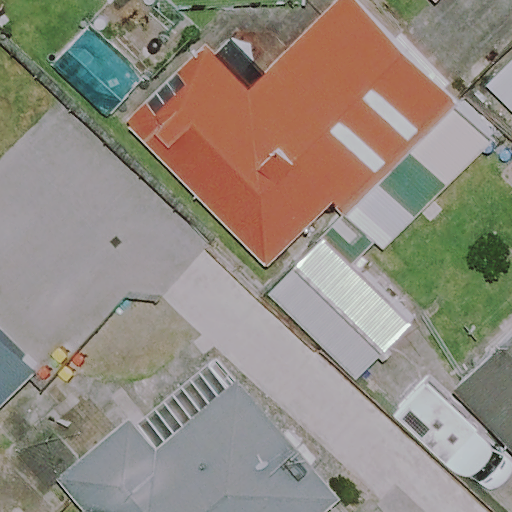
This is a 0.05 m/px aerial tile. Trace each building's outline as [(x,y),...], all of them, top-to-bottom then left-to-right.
[(123,128),(264,266),(325,204),(344,222),(473,91),(379,0),(337,0),(262,77),(217,33),(123,128)] [(159,67),(92,3),(29,69),(96,133),(159,67)] [(411,326),(321,237),(268,291),(358,379),(411,326)] [(511,444),(511,331),(456,387),(511,444)] [(0,398),(28,371),(0,342),(0,398)] [(306,511),(215,402),(81,511),(306,511)] [(40,511),(0,464),(0,511),(40,511)]
